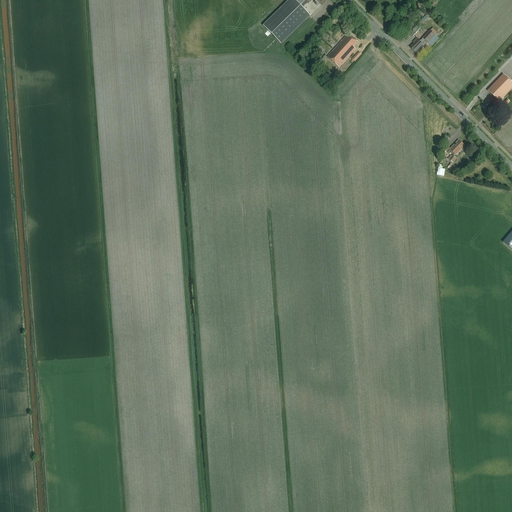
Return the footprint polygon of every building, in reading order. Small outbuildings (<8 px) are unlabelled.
[(310,17),(293,0),(290,0),(263,26),(281,45),(310,17)] [(428,44),(435,36),(430,31),(423,39),(420,42),(418,40),(410,48),(415,53),(415,52),(417,54),(423,48),(421,46),(425,42),(428,44)] [(351,37),(350,38),(347,36),(342,42),(341,41),(327,58),(339,68),(356,50),(353,48),(357,43),(351,37)] [(355,62),(361,54),(359,52),(352,59),(355,62)] [(325,66),(320,62),(316,67),(321,71),(325,66)] [(488,91),(499,103),(511,89),(511,82),(504,75),(488,91)] [(488,113),(497,105),(489,98),(486,101),(487,102),(482,107),(488,113)] [(458,142),(447,153),(449,155),(452,152),(456,156),(464,148),(462,146),(463,145),(460,141),(458,143),(458,142)] [(452,156),(451,156),(447,160),(453,164),(457,159),(452,156)] [(457,169),(451,164),(447,169),(454,173),(457,169)] [(445,170),(438,169),(437,176),(444,177),(445,170)] [(511,250),(511,232),(503,243),(511,250)]
